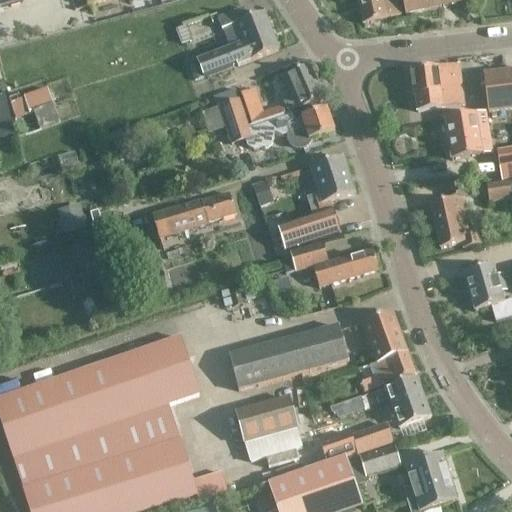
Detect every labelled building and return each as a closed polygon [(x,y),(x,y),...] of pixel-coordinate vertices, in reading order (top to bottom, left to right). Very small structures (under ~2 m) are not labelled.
[(18,0),(0,0),(0,12),(1,16),(21,10),(18,0)] [(355,0),(362,24),(385,19),(398,15),(394,0),(355,0)] [(399,0),(403,15),(466,0),(399,0)] [(235,25),(242,43),(230,48),(237,67),(278,51),(263,14),(246,20),(242,9),(216,19),(220,30),(235,25)] [(224,50),(196,61),(203,79),(231,68),(224,50)] [(285,77),(287,81),(289,86),(277,91),(284,106),(295,101),(299,110),(322,100),(308,67),(285,77)] [(437,77),(448,76),(447,68),(436,69),(435,68),(410,70),(413,97),(415,97),(417,112),(430,111),(429,104),(440,103),(437,77)] [(511,109),(511,71),(483,75),(487,113),(511,109)] [(58,124),(52,105),(45,84),(9,96),(8,92),(0,94),(0,115),(14,111),(17,121),(33,116),(38,131),(58,124)] [(240,96),(247,118),(262,113),(255,91),(240,96)] [(443,116),(459,113),(456,95),(440,98),(443,116)] [(287,134),(286,138),(286,140),(287,141),(287,143),(288,145),(290,146),(291,147),(293,148),(294,149),(296,149),(298,150),(300,149),(302,149),(304,148),(305,147),(306,145),(307,144),(308,142),(309,140),(333,133),(326,110),(292,120),(290,113),(246,126),(238,100),(218,107),(229,144),(243,140),(245,147),(251,150),(259,147),(261,147),(262,147),(264,147),(266,147),(267,146),(268,145),(269,144),(270,142),(271,141),(271,140),(271,138),(271,136),(273,132),(280,136),(287,134)] [(459,113),(443,116),(451,160),(491,153),(487,128),(484,112),(476,113),(459,116),(459,113)] [(499,169),(511,167),(511,149),(496,153),(499,169)] [(325,203),(353,194),(341,158),(308,169),(319,201),(314,202),(318,214),(328,211),(325,203)] [(488,203),(511,200),(511,190),(511,183),(486,186),(488,203)] [(266,185),(253,189),(259,209),(273,204),(266,185)] [(206,223),(234,215),(228,195),(153,217),(160,240),(206,226),(206,223)] [(440,249),(474,242),(464,198),(431,205),(440,249)] [(78,207),(58,212),(64,235),(84,230),(78,207)] [(340,233),(332,210),(318,215),(276,229),(284,251),(340,233)] [(285,276),(312,268),(318,288),(330,285),(378,271),(372,251),(327,264),(321,245),(280,257),(285,276)] [(474,312),(505,303),(493,265),(463,274),(474,312)] [(287,281),(272,285),(276,297),(290,293),(287,281)] [(374,365),(406,354),(391,313),(360,325),(374,365)] [(228,357),(237,391),(347,362),(337,328),(228,357)] [(139,511),(196,495),(168,406),(198,395),(179,338),(0,399),(0,424),(22,486),(29,511),(139,511)] [(383,387),(414,376),(406,354),(374,365),(368,367),(372,379),(360,384),(364,394),(383,387)] [(398,430),(429,419),(415,380),(384,391),(398,430)] [(243,445),(295,431),(287,401),(235,415),(243,445)] [(392,446),(385,426),(350,438),(356,457),(392,446)] [(365,480),(400,469),(394,449),(359,460),(365,480)] [(413,511),(424,511),(456,502),(441,455),(404,467),(417,510),(413,511)] [(235,511),(351,511),(361,509),(344,460),(231,499),(235,511)]
